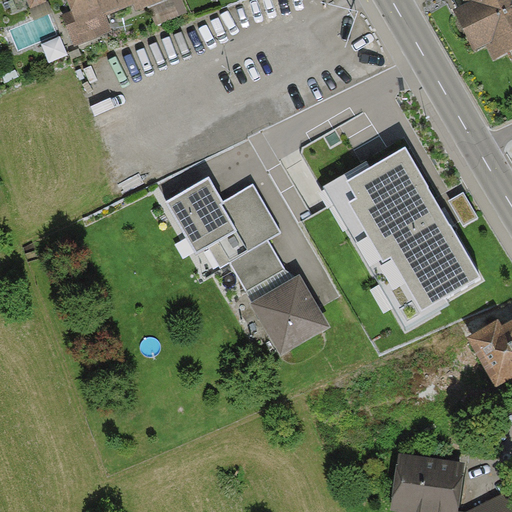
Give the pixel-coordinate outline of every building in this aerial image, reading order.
[(70,0),(76,14),(67,19),(78,43),(109,30),(103,14),(134,1),(137,9),(148,4),(158,26),(188,14),(182,0),(70,0)] [(511,51),(511,0),(455,0),(461,10),(445,19),(468,60),(484,51),(491,63),(511,51)] [(405,150),(339,189),(416,319),(482,280),(405,150)] [(210,179),(166,204),(197,257),(219,244),(231,264),(268,242),(282,235),(254,186),(224,203),(210,179)] [(276,364),(333,331),(297,271),(288,277),(268,242),(231,264),(250,299),(241,304),(276,364)] [(468,333),(497,383),(511,374),(511,316),(503,322),(499,315),(468,333)] [(419,511),(511,511),(511,494),(509,489),(467,511),(459,509),(466,460),(399,451),(392,508),(419,511)]
